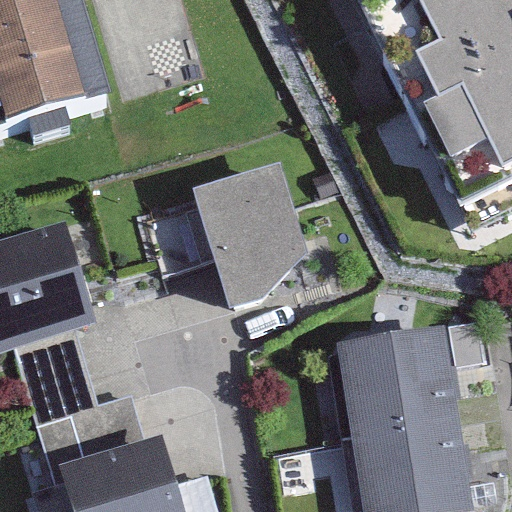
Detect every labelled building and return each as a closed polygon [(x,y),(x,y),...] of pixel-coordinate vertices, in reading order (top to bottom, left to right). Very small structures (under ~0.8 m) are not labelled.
[(80,0),(0,0),(0,151),(116,115),(80,0)] [(511,200),(511,0),(350,0),(463,225),(511,200)] [(257,176),(164,204),(200,323),(242,310),(282,260),(257,176)] [(64,233),(0,250),(0,351),(7,350),(73,331),(89,328),(64,233)] [(333,346),(347,435),(453,419),(440,330),(333,346)] [(73,331),(7,350),(32,434),(64,425),(78,471),(147,449),(130,395),(95,406),(73,331)] [(347,435),(358,511),(447,511),(467,509),(453,419),(347,435)] [(78,471),(45,480),(53,511),(164,511),(147,449),(78,471)]
